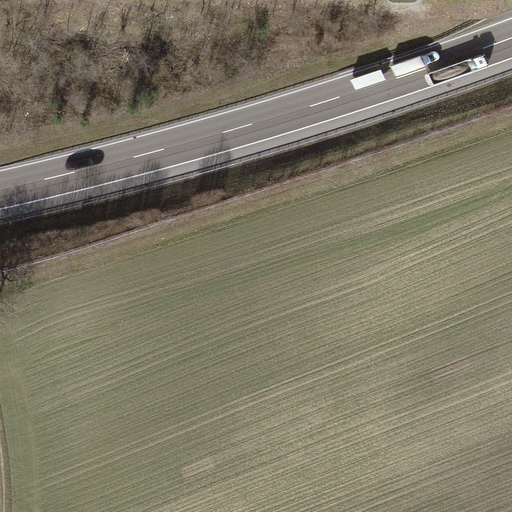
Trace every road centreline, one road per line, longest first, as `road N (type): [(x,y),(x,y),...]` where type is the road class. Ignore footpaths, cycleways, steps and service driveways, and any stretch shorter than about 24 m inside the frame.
road 1 (track): [(511,121),(322,189),(0,283)]
road 2 (motorway): [(0,190),(264,121),(511,38)]
